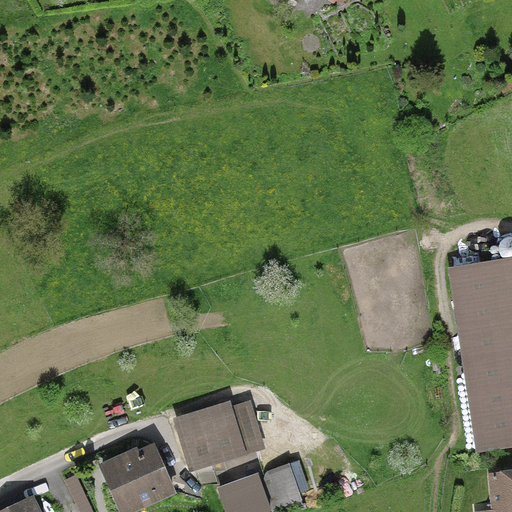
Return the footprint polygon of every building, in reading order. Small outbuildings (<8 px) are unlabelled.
[(511,255),(511,238),(511,239),(509,238),(506,239),(504,240),(502,242),(501,245),(501,248),(502,251),(503,254),(506,255),(509,256),(511,255)] [(511,257),(449,267),(476,450),(511,445),(511,257)] [(231,400),(174,418),(190,471),(247,454),(233,406),(231,400)] [(251,400),(233,406),(247,454),(266,448),(251,400)] [(136,511),(177,494),(154,442),(139,449),(137,446),(98,464),(119,511),(136,511)] [(266,472),(262,482),(272,510),(302,499),(299,493),(309,489),(299,460),(266,472)] [(511,511),(511,471),(488,473),(491,502),(473,504),(473,511),(511,511)] [(258,472),(217,487),(225,511),(266,511),(272,510),(262,482),(258,472)] [(93,511),(76,475),(65,480),(79,511),(93,511)] [(42,511),(33,494),(0,510),(0,511),(42,511)]
